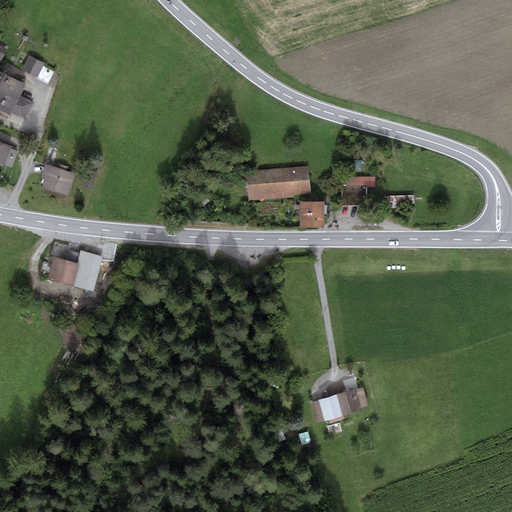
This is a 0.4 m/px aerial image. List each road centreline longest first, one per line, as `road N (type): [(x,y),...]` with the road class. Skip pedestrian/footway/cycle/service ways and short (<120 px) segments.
road 1 (secondary): [(10,216),(168,235),(499,240)]
road 2 (secondary): [(167,0),(284,94),(482,164)]
road 3 (residential): [(43,88),(37,143),(10,216)]
